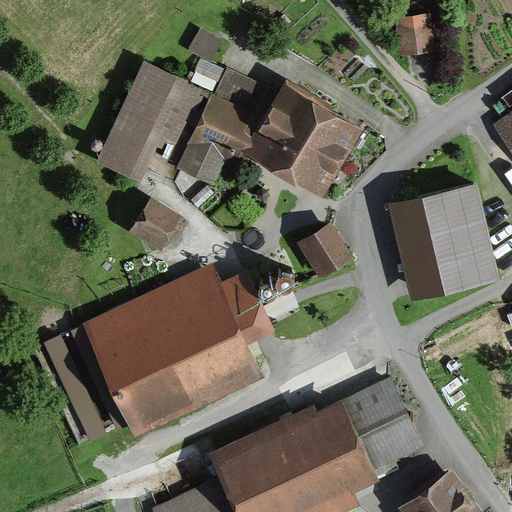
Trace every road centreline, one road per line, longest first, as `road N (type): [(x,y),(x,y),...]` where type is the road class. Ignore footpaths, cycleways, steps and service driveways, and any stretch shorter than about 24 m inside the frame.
road 1 (residential): [(511,73),(389,166),(367,200),(365,231),(399,344),(509,511)]
road 2 (track): [(441,124),(339,0)]
